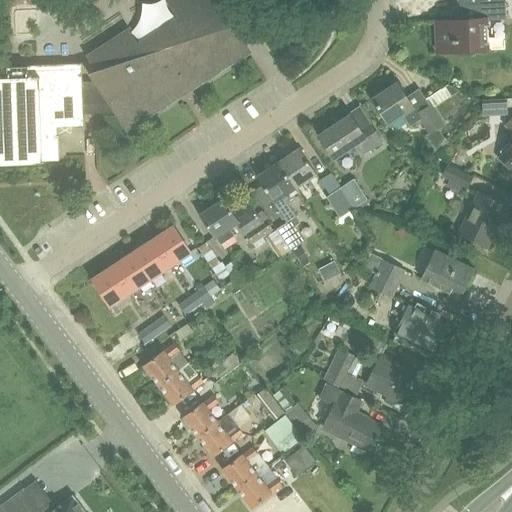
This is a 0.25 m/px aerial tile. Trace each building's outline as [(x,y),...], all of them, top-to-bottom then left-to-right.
[(98,84),(81,84),(82,105),(111,103),(125,126),(126,125),(126,124),(140,115),(142,119),(226,65),(223,62),(243,49),(244,49),(245,49),(234,31),(239,27),(236,22),(222,0),(168,0),(181,19),(137,47),(127,32),(89,57),(99,72),(94,74),(93,74),(92,75),(98,84)] [(457,20),(435,21),(437,53),(488,51),(487,20),(506,19),(505,5),(480,6),(480,19),(457,20)] [(5,78),(0,77),(0,164),(43,163),(43,160),(58,159),(57,126),(82,125),(83,125),(82,109),(82,105),(81,84),(80,62),(4,66),(5,78)] [(397,84),(372,100),(388,125),(403,115),(410,127),(420,120),(430,135),(426,137),(435,152),(444,140),(437,129),(444,125),(432,107),(425,100),(412,108),(405,96),(397,84)] [(505,99),(480,100),(481,114),(506,113),(505,99)] [(349,115),(319,135),(335,159),(354,146),(361,156),(381,142),(370,125),(360,132),(349,115)] [(511,131),(511,142),(498,157),(509,168),(511,165),(511,116),(504,124),(511,131)] [(423,142),(408,153),(420,171),(435,160),(423,142)] [(299,148),(276,163),(293,190),(316,174),(299,148)] [(276,163),(256,176),(274,203),(287,222),(276,230),(289,250),(304,240),(294,225),(299,222),(282,197),(293,190),(276,163)] [(448,164),(441,176),(449,180),(446,187),(458,193),(462,186),(467,189),(473,177),(448,164)] [(353,178),(340,187),(353,208),(367,199),(353,178)] [(340,187),(326,197),(339,217),(353,208),(340,187)] [(478,193),(458,233),(487,247),(500,221),(502,222),(506,213),(504,212),(507,207),(478,193)] [(223,198),(200,214),(215,237),(220,244),(233,236),(228,228),(237,222),(245,233),(262,222),(246,198),(230,208),(223,198)] [(268,222),(247,236),(252,244),(253,244),(255,247),(265,241),(262,237),(273,230),(268,222)] [(174,226),(151,241),(168,266),(190,251),(174,226)] [(276,230),(265,237),(278,257),(289,250),(276,230)] [(151,241),(132,254),(148,279),(168,266),(151,241)] [(206,242),(197,247),(212,269),(220,263),(206,242)] [(300,247),(292,252),(301,265),(308,260),(300,247)] [(434,250),(420,278),(460,298),(474,270),(434,250)] [(370,253),(363,267),(376,273),(383,259),(370,253)] [(132,254),(111,267),(128,292),(148,279),(132,254)] [(235,258),(225,266),(238,287),(249,279),(235,258)] [(383,259),(376,273),(399,284),(405,270),(383,259)] [(212,269),(211,269),(219,281),(228,275),(220,263),(212,269)] [(111,267),(92,280),(109,305),(128,292),(111,267)] [(376,273),(369,287),(392,298),(399,284),(376,273)] [(212,279),(203,286),(211,296),(220,289),(212,279)] [(203,286),(189,296),(197,307),(203,302),(207,309),(215,303),(211,296),(203,286)] [(189,296),(178,304),(185,315),(197,307),(189,296)] [(408,304),(394,333),(433,352),(447,324),(408,304)] [(163,315),(150,325),(157,336),(171,326),(163,315)] [(340,321),(335,332),(361,345),(367,334),(340,321)] [(150,325),(138,333),(145,344),(157,336),(150,325)] [(297,339),(289,346),(298,356),(305,350),(297,339)] [(164,350),(143,366),(158,385),(178,370),(178,369),(169,358),(179,350),(174,343),(164,351),(164,350)] [(339,347),(323,379),(326,381),(326,382),(356,396),(363,381),(346,373),(355,355),(339,347)] [(233,353),(224,360),(229,367),(238,360),(233,353)] [(381,355),(367,383),(388,393),(384,401),(391,404),(394,397),(410,405),(422,381),(407,374),(409,369),(382,356),(381,355)] [(178,370),(158,385),(173,405),(193,389),(203,381),(198,374),(188,382),(178,370)] [(325,384),(320,396),(335,404),(324,428),(370,451),(382,427),(355,414),(361,401),(343,393),(325,384)] [(264,388),(254,397),(273,421),(283,413),(264,388)] [(282,388),(272,396),(286,413),(296,405),(282,388)] [(203,402),(183,417),(198,437),(217,422),(217,421),(208,410),(219,402),(213,395),(203,402)] [(296,405),(286,413),(305,437),(316,428),(297,405),(296,405)] [(217,422),(198,437),(212,455),(231,441),(242,433),(227,413),(217,421),(217,422)] [(285,414),(264,430),(274,443),(295,428),(285,414)] [(303,446),(294,453),(306,468),(315,462),(303,446)] [(242,454),(222,469),(237,489),(257,473),(248,462),(258,454),(253,447),(243,454),(242,454)] [(280,475),(290,466),(278,450),(267,458),(280,475)] [(257,473),(237,489),(252,508),(272,493),(282,485),(277,478),(267,486),(257,473)] [(42,511),(25,488),(0,506),(0,511),(42,511)] [(84,511),(73,496),(51,511),(84,511)]
